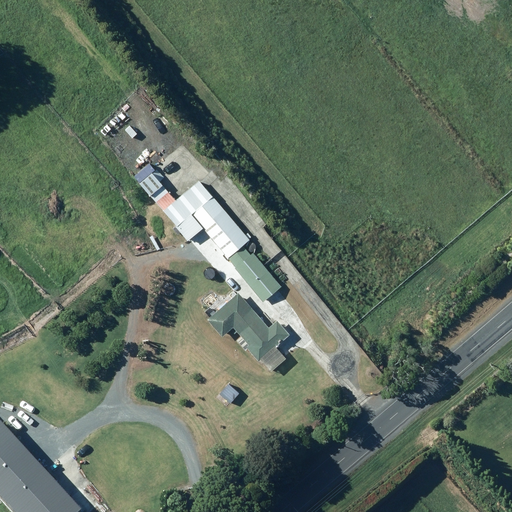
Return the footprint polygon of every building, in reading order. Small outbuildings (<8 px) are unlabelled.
[(251,250),(255,247),(198,178),(176,196),(152,167),(136,181),(185,241),(201,228),(261,301),(280,285),(251,250)] [(245,196),(236,203),(256,227),(264,221),(245,196)] [(257,360),(267,371),(285,356),(276,346),(290,334),(277,319),(268,327),(236,290),(204,318),(219,336),(231,327),(238,335),(233,339),(243,351),(245,348),(256,361),(257,360)] [(226,383),(217,394),(228,404),(238,393),(226,383)] [(0,423),(0,501),(10,511),(80,511),(81,511),(0,423)]
